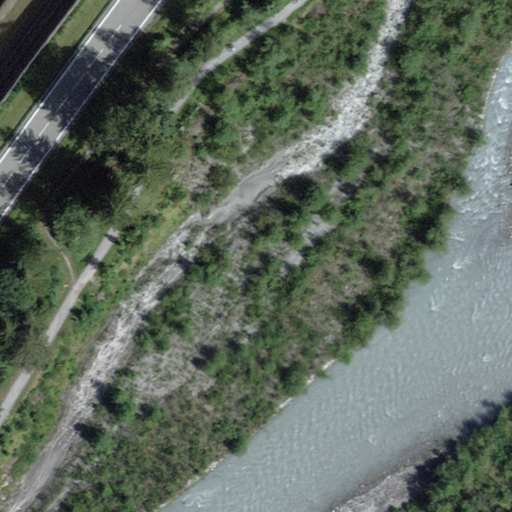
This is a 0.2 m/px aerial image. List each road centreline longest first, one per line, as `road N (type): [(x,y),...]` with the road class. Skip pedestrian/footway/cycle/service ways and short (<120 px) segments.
road 1 (unknown): [(74,291),(30,201),(204,0)]
road 2 (secondary): [(139,0),(0,189)]
